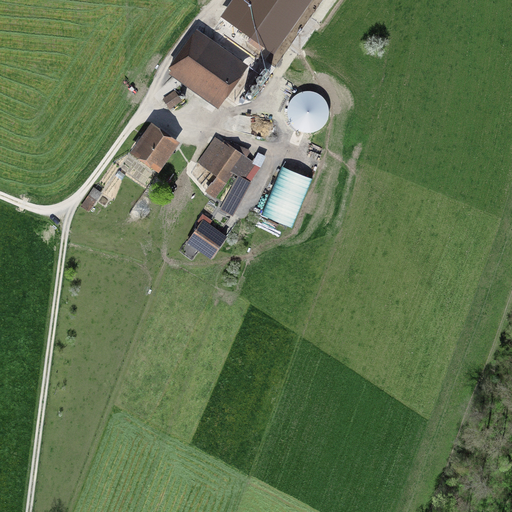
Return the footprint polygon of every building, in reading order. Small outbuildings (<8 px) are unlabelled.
[(245,0),(244,0),(211,48),(242,69),(275,20),(245,0)] [(275,55),(290,33),(282,28),(268,50),(275,55)] [(221,99),(242,69),(211,48),(199,39),(178,69),(221,99)] [(172,104),(183,100),(180,92),(169,97),(172,104)] [(136,153),(158,168),(174,144),(152,129),(136,153)] [(255,165),(217,137),(199,161),(218,175),(206,190),(215,197),(234,172),(238,176),(244,179),(255,165)] [(280,165),(275,163),(261,200),(267,202),(280,165)] [(244,179),(238,176),(221,209),(231,215),(249,182),(244,179)] [(228,238),(203,221),(190,242),(215,259),(228,238)]
